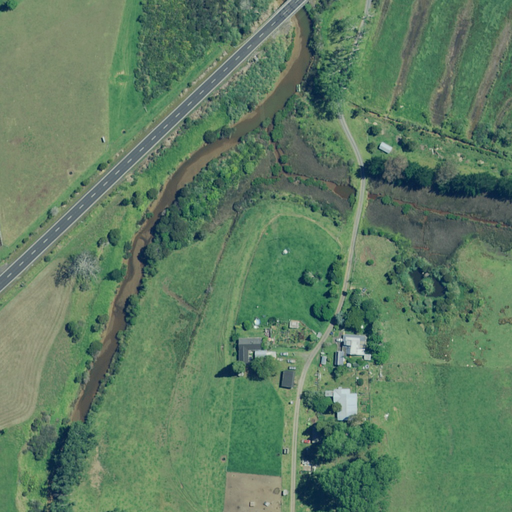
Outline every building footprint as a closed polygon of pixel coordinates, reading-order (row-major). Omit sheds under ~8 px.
[(393,148),(383,143),(380,148),(390,154),(393,148)] [(337,352),(336,365),(343,365),(344,357),(348,357),(348,354),(365,355),(366,336),(354,335),(355,334),(345,334),(344,345),(344,352),(337,352)] [(240,339),(240,364),(249,364),(249,351),(262,350),(262,338),(240,339)] [(295,372),(284,371),(283,387),(294,388),(295,372)] [(350,394),(350,390),(335,390),(335,409),(339,409),(338,420),(358,420),(358,394),(350,394)] [(323,443),(323,430),(313,430),(313,443),(323,443)]
